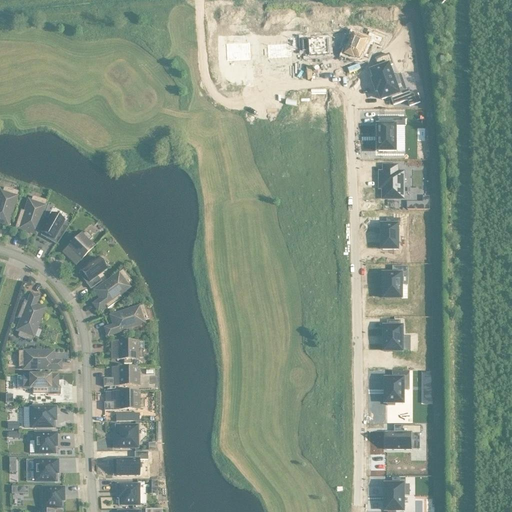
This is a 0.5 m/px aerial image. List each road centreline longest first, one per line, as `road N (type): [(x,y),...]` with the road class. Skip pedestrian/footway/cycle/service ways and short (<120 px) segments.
road 1 (residential): [(357,511),(344,87),(277,85),(261,98),(226,98),(203,73),(199,0)]
road 2 (residential): [(0,249),(48,274),(77,314),(93,511)]
